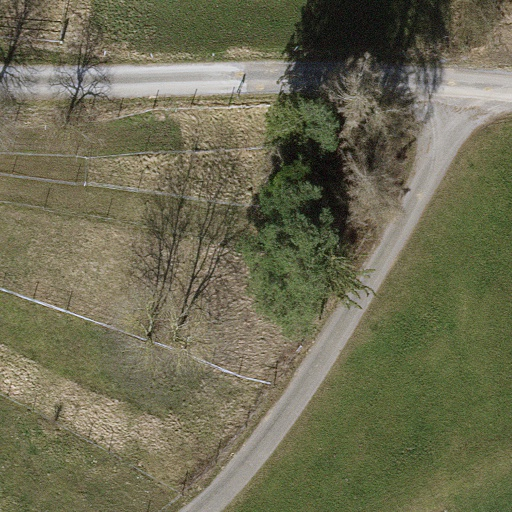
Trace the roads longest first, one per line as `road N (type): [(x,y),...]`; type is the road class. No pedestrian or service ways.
road 1 (track): [(471,96),(322,379),(199,511)]
road 2 (track): [(471,96),(0,80)]
